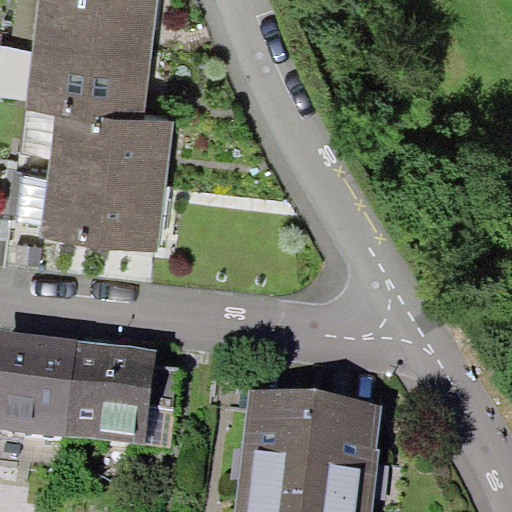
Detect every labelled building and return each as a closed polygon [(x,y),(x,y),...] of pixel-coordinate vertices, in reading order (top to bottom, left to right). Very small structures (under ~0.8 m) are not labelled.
[(42,0),(39,31),(151,45),(156,0),(42,0)] [(39,31),(32,93),(62,97),(143,107),(151,45),(39,31)] [(62,97),(54,159),(166,172),(173,110),(143,107),(62,97)] [(54,159),(46,221),(158,235),(166,172),(54,159)] [(0,369),(0,426),(69,435),(79,354),(3,345),(0,369)] [(154,363),(79,354),(69,435),(144,444),(145,441),(171,444),(180,370),(153,367),(154,363)] [(368,511),(371,493),(363,492),(372,416),(260,402),(246,511),(368,511)]
